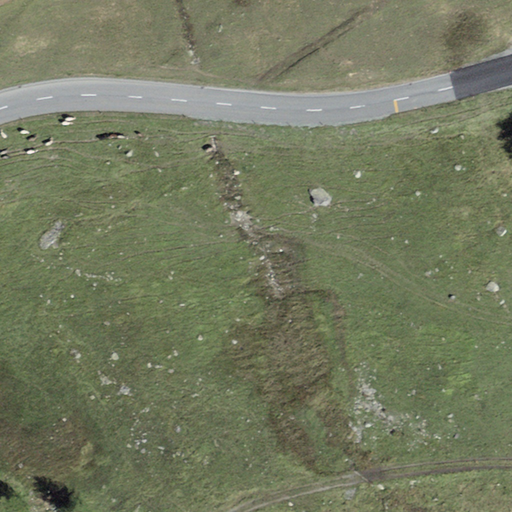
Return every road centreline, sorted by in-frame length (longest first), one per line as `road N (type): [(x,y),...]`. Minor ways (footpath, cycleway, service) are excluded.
road 1 (secondary): [(0,108),(79,94),(344,107),(511,70)]
road 2 (track): [(237,511),(349,479),(511,463)]
